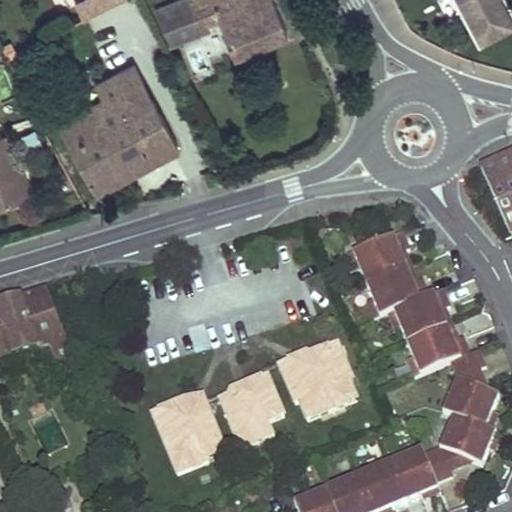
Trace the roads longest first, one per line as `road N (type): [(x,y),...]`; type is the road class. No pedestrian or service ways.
road 1 (tertiary): [(0,276),(378,161)]
road 2 (residential): [(511,313),(484,254),(428,178)]
